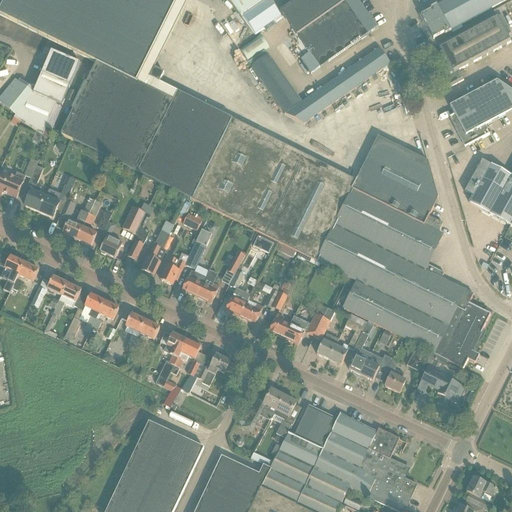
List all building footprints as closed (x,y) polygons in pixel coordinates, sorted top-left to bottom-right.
[(351,191),(277,153),(278,150),(273,147),(275,142),(178,93),(173,102),(154,93),(164,74),(145,65),(177,0),(4,0),(0,9),(0,16),(96,64),(60,136),(279,245),(295,253),(357,283),(344,310),(428,352),(425,357),(428,359),(439,365),(439,364),(444,366),(446,362),(463,370),(467,361),(475,365),(480,355),(472,351),(490,316),(468,305),(473,296),(441,280),(444,274),(427,266),(442,236),(438,234),(442,225),(429,218),(424,227),(438,199),(427,163),(378,138),(351,191)] [(230,0),(242,16),(265,0),(230,0)] [(265,0),(242,16),(242,17),(256,37),(281,19),(267,0),(265,0)] [(296,0),(280,12),(297,36),(302,44),(309,54),(300,60),(311,75),(320,69),(369,34),(377,29),(357,0),(296,0)] [(420,17),(424,23),(433,40),(444,34),(445,35),(451,32),(450,30),(505,0),(450,0),(437,7),(436,6),(430,9),(431,11),(420,17)] [(431,56),(449,89),(463,81),(458,72),(511,43),(496,16),(439,48),(441,51),(431,56)] [(259,35),(239,50),(248,62),(269,47),(259,35)] [(302,104),(267,56),(251,67),(284,115),(304,125),(390,64),(380,50),(371,55),(302,104)] [(69,87),(79,64),(51,52),(41,76),(54,81),(69,87)] [(42,137),(56,105),(61,106),(69,87),(54,81),(46,100),(33,95),(15,80),(0,98),(0,103),(15,117),(14,119),(42,137)] [(453,128),(455,132),(455,131),(465,149),(489,136),(484,127),(485,126),(511,111),(511,93),(496,83),(449,108),(459,126),(455,128),(454,127),(453,128)] [(70,92),(66,101),(72,104),(76,95),(70,92)] [(482,161),(464,193),(472,197),(469,204),(511,227),(511,175),(511,177),(500,171),(482,161)] [(25,208),(39,214),(45,199),(38,196),(40,191),(39,186),(37,186),(43,171),(36,168),(28,187),(33,189),(25,208)] [(0,193),(16,201),(24,183),(23,183),(25,178),(17,174),(14,179),(0,173),(0,193)] [(68,178),(65,187),(72,190),(76,182),(68,178)] [(67,203),(72,190),(65,187),(59,199),(47,194),(45,199),(39,214),(53,220),(57,211),(61,201),(66,204),(67,203)] [(66,222),(73,206),(67,203),(66,204),(60,219),(66,222)] [(90,227),(100,207),(94,204),(89,216),(85,224),(90,227)] [(135,236),(145,215),(132,209),(122,230),(135,236)] [(62,235),(77,241),(82,229),(85,224),(89,216),(83,213),(80,221),(78,220),(75,226),(68,223),(62,235)] [(183,226),(197,233),(202,223),(188,216),(183,226)] [(82,229),(77,241),(91,248),(97,236),(82,229)] [(127,258),(135,262),(150,233),(142,229),(127,258)] [(185,267),(195,272),(211,237),(202,232),(198,240),(195,246),(185,267)] [(141,272),(153,278),(160,263),(165,252),(162,251),(170,237),(161,233),(149,258),(148,258),(141,272)] [(259,237),(254,247),(269,255),(274,245),(259,237)] [(101,255),(104,256),(105,256),(106,255),(115,260),(120,250),(119,249),(122,244),(107,238),(105,243),(105,242),(100,252),(101,253),(100,254),(101,255)] [(278,247),(277,250),(293,258),(294,255),(295,253),(279,245),(278,247)] [(244,257),(245,255),(239,252),(238,254),(237,254),(227,273),(234,277),(245,258),(244,257)] [(19,277),(24,265),(10,258),(0,279),(7,283),(6,284),(13,288),(14,286),(19,277)] [(160,281),(172,287),(175,281),(177,282),(185,266),(171,259),(160,281)] [(24,265),(19,277),(33,284),(38,272),(24,265)] [(205,281),(206,279),(191,272),(190,275),(182,292),(196,299),(203,285),(205,281)] [(230,288),(237,291),(244,277),(237,273),(230,288)] [(47,290),(61,297),(67,285),(53,279),(47,290)] [(250,294),(256,281),(249,279),(243,291),(250,294)] [(211,305),(219,288),(213,285),(213,284),(205,281),(203,285),(196,299),(211,305)] [(18,292),(21,284),(16,282),(12,290),(18,292)] [(258,283),(255,289),(261,292),(264,286),(258,283)] [(10,294),(13,288),(6,284),(3,291),(10,294)] [(73,310),(81,292),(67,285),(61,297),(60,301),(65,303),(64,305),(73,310)] [(274,285),(264,307),(270,310),(280,288),(277,287),(274,285)] [(342,293),(344,288),(339,285),(336,290),(342,293)] [(27,314),(32,316),(35,308),(38,310),(46,293),(39,290),(31,306),(27,314)] [(279,314),(287,298),(288,294),(281,291),(279,294),(279,295),(271,310),(279,314)] [(226,312),(240,319),(246,306),(238,302),(241,295),(235,292),(226,312)] [(99,315),(104,303),(90,296),(84,309),(90,311),(87,317),(89,318),(83,331),(89,334),(92,328),(96,320),(98,315),(99,315)] [(55,311),(59,303),(53,300),(49,307),(55,310),(55,311)] [(60,313),(64,305),(65,303),(60,301),(59,303),(55,311),(53,315),(58,317),(60,313)] [(246,306),(240,319),(255,326),(263,309),(248,302),(246,306)] [(119,310),(104,303),(99,315),(113,322),(119,310)] [(65,338),(73,342),(81,323),(79,322),(83,313),(78,310),(65,338)] [(323,319),(313,338),(321,342),(335,314),(327,310),(323,319)] [(44,334),(44,335),(55,340),(57,336),(49,333),(56,317),(53,316),(44,334)] [(125,328),(139,335),(145,323),(131,316),(125,328)] [(269,333),(283,340),(290,327),(282,323),(283,319),(277,316),(269,333)] [(306,335),(313,338),(323,319),(315,316),(306,335)] [(96,320),(92,328),(97,331),(101,323),(96,320)] [(335,348),(329,362),(341,367),(349,350),(353,352),(358,343),(365,328),(348,320),(345,327),(356,332),(348,348),(343,346),(341,351),(335,348)] [(145,323),(139,335),(154,342),(160,329),(145,323)] [(358,343),(353,352),(357,354),(359,355),(361,351),(364,346),(367,338),(373,326),(367,323),(365,328),(361,335),(358,343)] [(290,327),(283,340),(298,347),(306,330),(300,327),(298,331),(290,327)] [(378,343),(385,347),(391,336),(384,332),(378,343)] [(165,334),(160,344),(165,346),(169,337),(165,334)] [(171,375),(187,342),(172,335),(166,347),(173,351),(170,356),(173,358),(169,365),(166,363),(155,385),(163,388),(166,382),(170,374),(171,375)] [(317,356),(329,362),(335,348),(338,341),(326,335),(317,356)] [(125,350),(130,352),(133,347),(139,350),(142,342),(131,337),(125,350)] [(191,345),(187,342),(171,375),(176,377),(179,370),(180,370),(184,363),(186,364),(189,358),(195,361),(200,349),(199,349),(201,346),(193,342),(191,345)] [(142,368),(138,376),(144,379),(158,349),(152,346),(141,367),(142,368)] [(353,362),(349,371),(361,377),(371,355),(361,351),(359,355),(357,354),(355,358),(353,362)] [(407,367),(418,372),(425,359),(414,353),(407,367)] [(105,355),(102,361),(109,364),(111,361),(109,357),(105,355)] [(374,380),(381,383),(392,362),(393,361),(384,357),(383,361),(371,355),(361,377),(373,383),(374,380)] [(187,376),(190,377),(181,391),(190,395),(197,381),(209,387),(217,372),(224,376),(226,372),(233,376),(237,368),(230,364),(216,357),(209,371),(193,364),(187,376)] [(439,365),(428,359),(422,372),(426,374),(421,384),(428,387),(429,386),(439,391),(437,395),(456,404),(464,389),(434,375),(439,365)] [(392,362),(381,383),(382,383),(386,374),(391,376),(385,388),(399,395),(406,382),(401,380),(403,375),(395,371),(395,369),(394,363),(392,362)] [(163,388),(163,390),(171,393),(175,389),(176,388),(177,387),(166,382),(163,388)] [(163,406),(170,410),(181,391),(176,388),(175,389),(171,393),(163,406)] [(269,419),(272,420),(283,398),(271,392),(264,406),(261,412),(255,408),(244,428),(252,433),(260,418),(268,422),(269,419)] [(283,398),(272,420),(281,425),(276,436),(278,437),(276,441),(283,445),(295,422),(289,419),(296,405),(283,398)] [(195,511),(337,511),(339,509),(341,505),(350,488),(367,499),(394,511),(396,511),(404,511),(416,486),(381,469),(386,459),(389,461),(399,441),(378,431),(377,433),(340,416),(338,421),(309,407),(304,416),(294,438),(289,435),(273,464),(253,455),(251,460),(263,466),(258,475),(221,458),(195,511)] [(148,424),(106,511),(173,511),(203,449),(148,424)] [(466,494),(479,500),(482,493),(492,498),(496,491),(474,479),(466,494)] [(343,505),(358,511),(362,505),(347,497),(343,505)] [(481,501),(477,508),(483,511),(485,511),(488,511),(491,506),(490,505),(481,501)]
